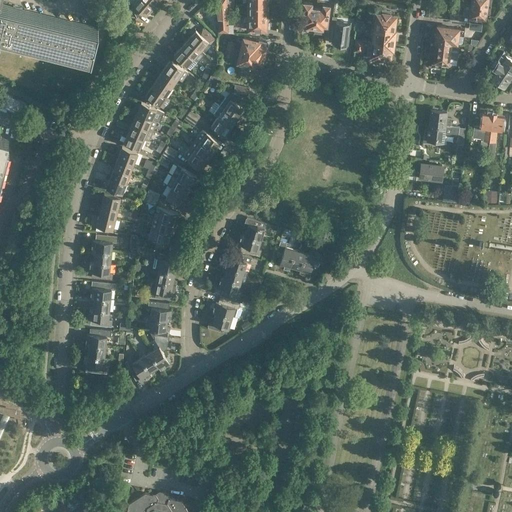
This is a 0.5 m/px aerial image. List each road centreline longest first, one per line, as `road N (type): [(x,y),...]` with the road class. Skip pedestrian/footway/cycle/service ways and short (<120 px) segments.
road 1 (residential): [(53,439),(38,417),(60,398),(69,223),(92,143),(114,93),(190,0)]
road 2 (residential): [(194,368),(190,303),(200,268),(275,142),(286,52)]
road 3 (tertiary): [(194,368),(355,265)]
road 4 (tertiary): [(355,265),(394,186),(408,87)]
road 5 (residential): [(511,311),(380,285),(355,265)]
road 6 (tertiary): [(78,448),(194,368)]
road 7 (residential): [(408,87),(286,52)]
